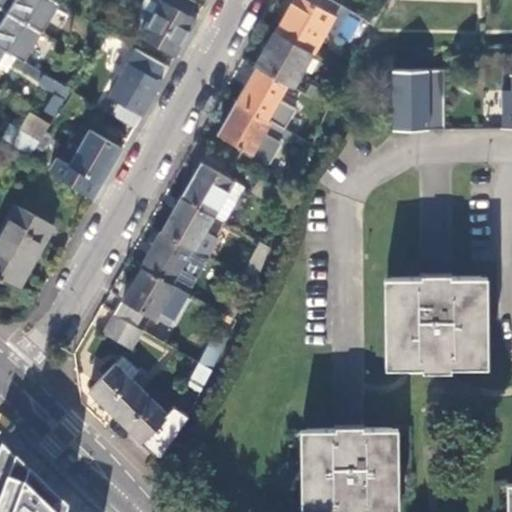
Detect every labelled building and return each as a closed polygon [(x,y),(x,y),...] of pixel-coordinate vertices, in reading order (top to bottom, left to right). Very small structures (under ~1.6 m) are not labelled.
[(28,10),(11,0),(0,0),(0,46),(5,50),(9,52),(12,47),(7,44),(23,19),(28,10)] [(176,54),(197,19),(164,0),(144,0),(136,15),(141,18),(135,29),(176,54)] [(293,0),(275,32),(312,53),(313,53),(328,28),(335,32),(348,9),(331,0),(293,0)] [(375,25),(389,0),(374,0),(364,18),(375,25)] [(30,23),(23,19),(7,44),(12,47),(14,48),(30,23)] [(141,52),(109,32),(101,46),(129,63),(110,95),(142,113),(161,81),(133,64),(141,52)] [(312,53),(275,32),(256,65),(286,83),(292,86),(312,53)] [(286,83),(256,65),(235,101),(216,134),(268,163),(280,141),(263,132),(266,127),(288,139),(292,132),(266,118),(283,89),(286,83)] [(391,130),(443,131),(444,70),(392,69),(391,130)] [(42,75),(36,86),(52,93),(43,111),(56,117),(69,88),(42,75)] [(329,106),(342,80),(333,75),(323,91),(311,83),(305,93),(329,106)] [(499,92),(499,131),(511,130),(511,75),(509,75),(509,92),(499,92)] [(292,86),(286,83),(283,89),(292,94),(295,88),(292,86)] [(28,112),(11,143),(32,155),(49,124),(28,112)] [(103,183),(122,149),(90,131),(70,165),(103,183)] [(42,151),(36,161),(58,176),(63,166),(42,151)] [(201,162),(181,196),(214,215),(224,221),(243,190),(238,187),(240,184),(201,162)] [(279,204),(286,192),(260,177),(253,189),(279,204)] [(214,215),(181,196),(161,231),(205,256),(208,258),(219,239),(205,230),(214,215)] [(0,233),(0,280),(18,291),(55,227),(16,206),(0,233)] [(205,256),(161,231),(142,266),(172,283),(180,268),(196,271),(205,256)] [(249,263),(259,269),(268,246),(260,241),(249,263)] [(241,277),(253,284),(259,269),(249,263),(241,277)] [(172,283),(142,266),(123,298),(155,317),(174,285),(172,283)] [(388,280),(387,369),(478,370),(478,281),(388,280)] [(227,293),(218,310),(231,318),(241,300),(227,293)] [(143,330),(116,315),(105,335),(131,350),(143,330)] [(201,364),(211,369),(222,348),(212,343),(201,364)] [(89,390),(115,416),(142,389),(150,380),(141,370),(138,371),(123,357),(89,390)] [(188,383),(201,390),(211,369),(201,364),(199,363),(188,383)] [(115,416),(159,458),(178,430),(186,419),(188,416),(175,406),(167,414),(142,389),(115,416)] [(297,511),(387,511),(388,423),(298,423),(297,511)] [(66,511),(68,507),(2,446),(0,451),(0,511),(66,511)]
